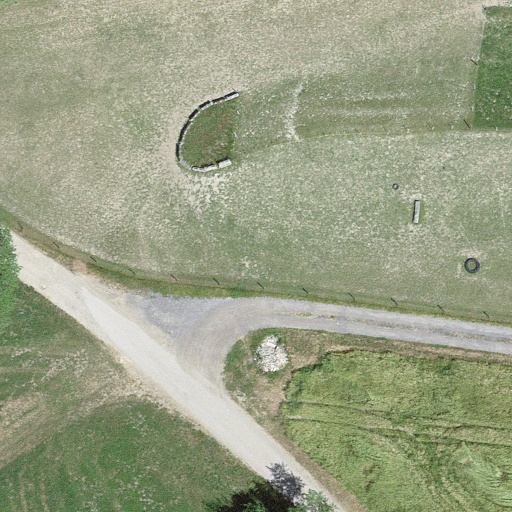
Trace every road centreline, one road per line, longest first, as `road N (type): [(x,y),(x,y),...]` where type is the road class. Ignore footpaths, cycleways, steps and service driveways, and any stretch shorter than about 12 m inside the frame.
road 1 (unclassified): [(0,214),(144,325),(346,511)]
road 2 (track): [(144,325),(225,308),(511,333)]
